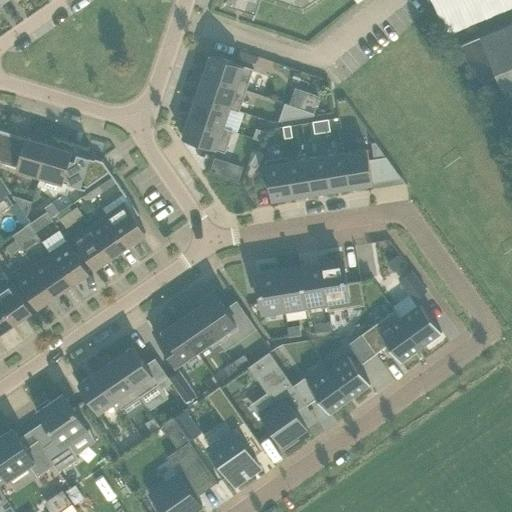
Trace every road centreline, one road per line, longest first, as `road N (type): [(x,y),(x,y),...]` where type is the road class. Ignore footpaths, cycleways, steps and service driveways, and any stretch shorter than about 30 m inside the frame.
road 1 (residential): [(211,242),(405,210),(493,329)]
road 2 (residential): [(241,511),(493,329)]
road 3 (residential): [(211,242),(0,388)]
road 4 (residential): [(0,79),(138,126)]
road 5 (residential): [(138,126),(211,242)]
road 6 (residential): [(184,0),(138,126)]
